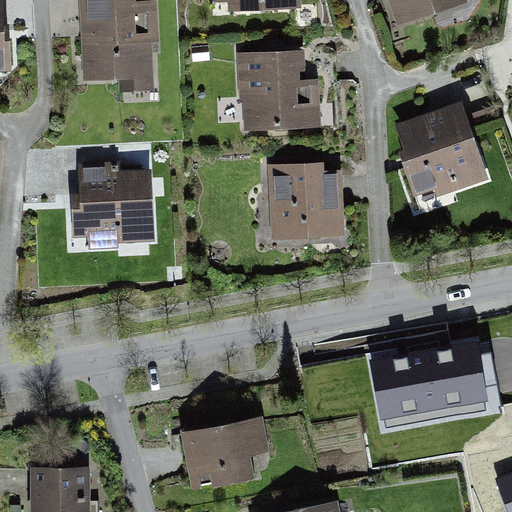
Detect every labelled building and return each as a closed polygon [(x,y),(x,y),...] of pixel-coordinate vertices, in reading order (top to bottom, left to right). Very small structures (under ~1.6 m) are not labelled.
[(82,0),(84,85),(120,85),(120,103),(156,102),(154,0),(82,0)] [(223,0),(225,11),(292,7),(291,0),(223,0)] [(400,0),(409,22),(467,0),(400,0)] [(289,49),(229,51),(230,94),(235,100),(236,132),(311,130),(309,80),(289,49)] [(425,198),(488,173),(461,104),(398,128),(425,198)] [(152,167),(80,169),(82,249),(154,247),(152,167)] [(318,168),(266,170),(268,245),(343,243),(341,175),(318,176),(318,168)] [(484,397),(474,342),(373,361),(383,415),(484,397)] [(484,397),(383,415),(386,427),(486,409),(484,397)] [(261,438),(258,419),(191,431),(192,439),(180,441),(189,487),(249,476),(242,442),(261,438)] [(85,470),(35,470),(35,511),(79,511),(79,501),(85,501),(85,470)] [(511,511),(511,471),(495,478),(508,511),(511,511)] [(338,511),(336,502),(293,509),(293,511),(338,511)]
